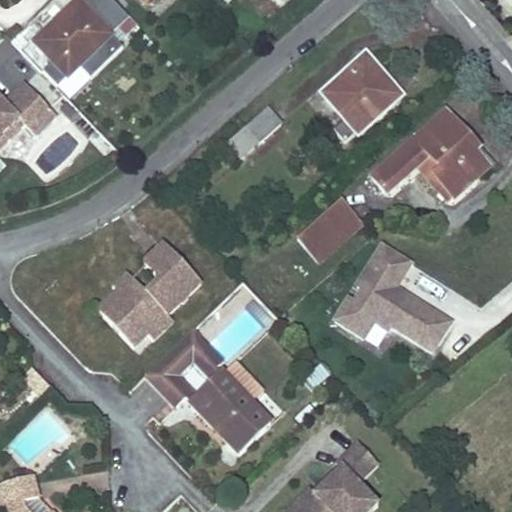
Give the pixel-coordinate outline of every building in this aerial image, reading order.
[(68,81),(111,38),(79,4),(36,46),(68,81)] [(402,98),(361,52),(356,57),(360,62),(322,96),(345,121),(333,132),(345,145),(357,134),(359,137),(402,98)] [(24,127),(46,107),(25,85),(4,105),(0,100),(0,140),(19,122),(24,127)] [(35,139),(57,119),(46,107),(24,127),(35,139)] [(282,125),(269,111),(228,148),(241,162),(282,125)] [(480,152),(446,114),(415,142),(414,141),(371,179),(387,197),(418,169),(430,159),(443,174),(436,180),(451,198),(455,201),(489,170),(476,155),(480,152)] [(0,150),(24,127),(19,122),(0,140),(0,150)] [(443,174),(430,159),(418,169),(447,201),(451,198),(436,180),(443,174)] [(360,229),(339,206),(300,241),(321,264),(360,229)] [(126,295),(102,318),(134,351),(148,338),(153,343),(173,324),(168,318),(180,305),(181,298),(188,298),(202,286),(163,246),(145,264),(145,269),(157,281),(156,288),(153,288),(146,295),(140,288),(129,298),(126,295)] [(375,333),(430,366),(452,331),(398,298),(414,272),(379,251),(350,298),(357,302),(352,311),(345,307),(330,331),(363,352),(375,333)] [(133,281),(127,275),(112,289),(116,293),(97,312),(102,318),(126,295),(129,298),(140,288),(133,281)] [(201,339),(194,331),(145,379),(175,410),(185,401),(216,434),(219,431),(223,435),(220,438),(238,458),(270,428),(269,428),(221,376),(216,371),(219,367),(197,344),(201,339)] [(32,389),(41,381),(32,372),(23,381),(32,389)] [(50,390),(41,381),(32,389),(41,399),(50,390)] [(29,466),(66,429),(46,410),(9,447),(29,466)] [(305,511),(373,511),(378,507),(358,487),(378,467),(357,445),(336,465),(342,470),(314,497),(313,499),(316,502),(305,511)] [(27,511),(26,511),(24,505),(39,501),(33,479),(28,480),(21,482),(0,487),(0,511),(1,511),(27,511)] [(305,511),(316,502),(313,499),(314,497),(309,492),(288,511),(305,511)]
